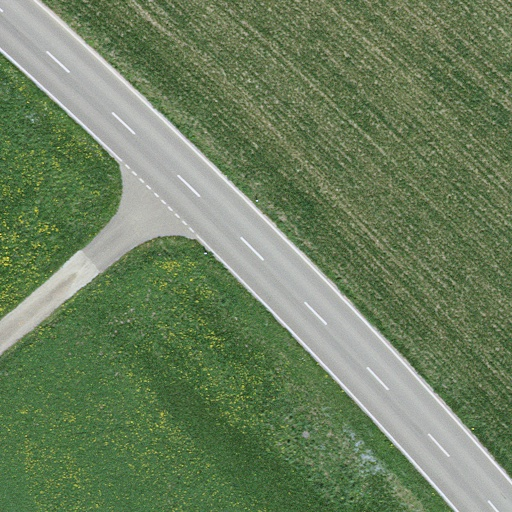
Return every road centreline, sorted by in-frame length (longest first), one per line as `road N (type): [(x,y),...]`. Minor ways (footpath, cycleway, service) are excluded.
road 1 (tertiary): [(496,511),(319,318),(0,11)]
road 2 (track): [(187,187),(0,352)]
